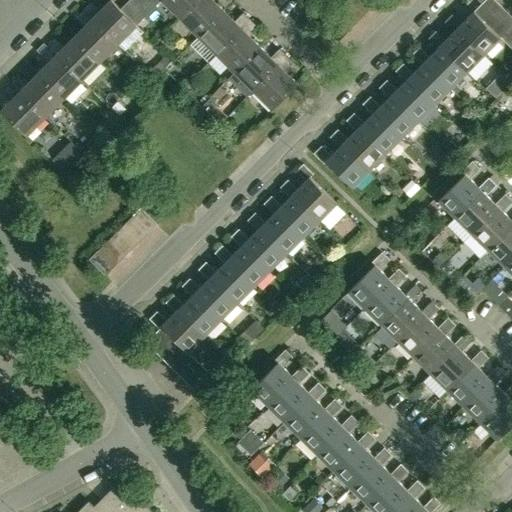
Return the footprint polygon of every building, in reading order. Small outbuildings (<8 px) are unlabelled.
[(111,0),(110,0),(100,11),(92,2),(84,9),(118,43),(136,25),(120,8),(111,0)] [(128,0),(120,8),(136,25),(145,16),(128,0)] [(145,0),(128,0),(145,16),(154,8),(145,0)] [(163,0),(181,18),(198,0),(163,0)] [(198,0),(181,18),(199,36),(224,10),(214,0),(198,0)] [(355,24),(364,15),(348,0),(347,0),(339,8),(355,24)] [(348,0),(364,15),(372,7),(365,0),(348,0)] [(495,0),(484,0),(474,11),(483,20),(499,3),(495,0)] [(508,12),(499,3),(483,20),(491,28),(508,12)] [(339,8),(331,16),(347,32),(355,24),(339,8)] [(86,25),(75,36),(100,61),(118,43),(84,9),(76,17),(86,25)] [(199,36),(217,54),(251,20),(243,12),(235,21),(224,10),(199,36)] [(445,21),(454,31),(458,27),(485,53),(501,37),(500,37),(491,28),(483,20),(474,11),(462,23),(452,14),(445,21)] [(511,24),(511,15),(508,12),(491,28),(500,37),(511,24)] [(338,41),(347,32),(331,16),(322,25),(338,41)] [(217,54),(236,72),(261,46),(250,36),(259,27),(251,20),(217,54)] [(501,37),(509,45),(511,41),(511,24),(500,37),(501,37)] [(428,38),(438,47),(442,43),(468,70),(485,53),(458,27),(454,31),(446,39),(436,30),(428,38)] [(75,36),(65,47),(56,39),(48,46),(82,80),(100,61),(75,36)] [(422,63),(425,60),(452,86),(468,70),(442,43),(438,47),(429,56),(420,47),(412,54),(422,63)] [(49,62),(39,73),(64,98),(82,80),(48,46),(40,54),(49,62)] [(236,72),(254,90),(287,56),(280,48),(272,57),(261,46),(236,72)] [(165,57),(160,61),(166,66),(172,61),(166,56),(165,57)] [(272,108),(298,83),(287,72),(295,63),(287,56),(254,90),(272,108)] [(425,60),(422,63),(413,72),(403,63),(396,71),(406,80),(409,76),(436,103),(452,86),(425,60)] [(39,73),(28,83),(20,76),(12,83),(46,116),(64,98),(39,73)] [(379,87),(389,96),(393,93),(419,119),(436,103),(409,76),(406,80),(397,89),(387,79),(379,87)] [(2,109),(28,134),(46,116),(12,83),(5,89),(13,98),(2,109)] [(373,113),(376,109),(403,136),(419,119),(393,93),(389,96),(380,105),(371,96),(363,103),(373,113)] [(206,94),(200,100),(204,103),(209,98),(206,94)] [(211,97),(202,106),(209,113),(218,104),(211,97)] [(112,108),(120,115),(127,109),(118,100),(112,108)] [(356,129),(360,125),(387,152),(403,136),(376,109),(373,113),(364,122),(354,113),(346,120),(356,129)] [(360,125),(356,129),(348,138),(338,129),(331,136),(340,146),(344,142),(370,168),(387,152),(360,125)] [(63,149),(75,160),(83,152),(71,141),(63,149)] [(344,142),(340,146),(331,155),(321,145),(314,153),(324,163),(327,160),(353,186),(370,168),(344,142)] [(483,190),(479,187),(470,178),(480,168),(472,160),(462,171),(465,174),(439,199),(457,217),(483,190)] [(297,170),(307,180),(298,189),(288,179),(281,186),(291,196),(292,194),(319,220),(337,202),(311,176),(314,174),(304,164),(297,170)] [(483,190),(457,217),(473,233),(499,207),(495,203),(487,194),(496,184),(489,177),(479,187),(483,190)] [(499,207),(473,233),(490,250),(511,227),(511,219),(503,211),(511,201),(511,199),(505,193),(495,203),(499,207)] [(291,196),(282,205),(272,195),(264,203),(274,213),(277,210),(303,236),(319,220),(292,194),(291,196)] [(148,232),(157,223),(141,208),(132,216),(148,232)] [(274,213),(265,221),(255,212),(248,219),(258,229),(260,226),(287,253),(303,236),(277,210),(274,213)] [(140,241),(148,232),(132,216),(124,225),(140,241)] [(131,249),(140,241),(124,225),(115,233),(131,249)] [(258,229),(249,238),(239,228),(231,236),(241,246),(244,243),(271,269),(287,253),(260,226),(258,229)] [(511,259),(511,227),(490,250),(506,266),(511,259)] [(123,258),(131,249),(115,233),(107,242),(123,258)] [(114,266),(123,258),(107,242),(98,250),(114,266)] [(241,246),(233,254),(223,245),(215,252),(225,262),(228,259),(254,285),(271,269),(244,243),(241,246)] [(106,275),(114,266),(98,250),(90,259),(106,275)] [(447,258),(440,251),(432,261),(439,267),(447,258)] [(393,281),(389,278),(380,269),(390,259),(382,252),(372,262),(375,264),(345,294),(349,298),(353,294),(366,308),(393,281)] [(228,259),(225,262),(216,271),(206,261),(199,269),(209,279),(212,275),(238,302),(254,285),(228,259)] [(389,278),(393,281),(366,308),(383,324),(409,298),(405,294),(397,285),(406,275),(399,268),(389,278)] [(209,279),(200,287),(190,278),(182,285),(192,295),(195,292),(222,318),(238,302),(212,275),(209,279)] [(463,276),(455,284),(466,294),(473,287),(463,276)] [(415,284),(405,294),(409,298),(383,324),(400,341),(426,314),(422,310),(413,302),(423,292),(415,284)] [(192,295),(184,304),(174,294),(166,302),(176,311),(179,308),(206,335),(222,318),(195,292),(192,295)] [(432,301),(422,310),(426,314),(400,341),(416,357),(442,330),(439,327),(430,318),(439,308),(432,301)] [(157,310),(150,318),(160,328),(163,325),(172,334),(180,343),(189,351),(206,335),(179,308),(176,311),(167,320),(157,310)] [(448,317),(439,327),(442,330),(416,357),(432,373),(459,347),(455,343),(446,334),(456,324),(448,317)] [(147,342),(155,351),(172,334),(163,325),(160,328),(147,342)] [(464,333),(455,343),(459,347),(432,373),(449,390),(475,363),(472,359),(463,351),(472,341),(464,333)] [(155,351),(164,359),(180,343),(172,334),(155,351)] [(164,359),(173,368),(189,351),(180,343),(164,359)] [(370,355),(361,347),(352,354),(361,365),(370,355)] [(296,379),(292,375),(283,366),(293,356),(285,349),(275,359),(278,362),(253,388),(270,405),(296,379)] [(481,350),(472,359),(475,363),(449,390),(465,406),(492,379),(488,375),(479,367),(488,357),(481,350)] [(189,352),(189,351),(173,368),(181,376),(197,360),(189,352)] [(181,376),(190,384),(206,368),(197,360),(181,376)] [(292,375),(296,379),(270,405),(286,421),(312,395),(309,391),(300,383),(310,373),(302,365),(292,375)] [(508,396),(504,392),(496,383),(505,373),(498,366),(488,375),(492,379),(465,406),(482,422),(508,396)] [(198,393),(214,377),(206,368),(190,384),(198,393)] [(318,381),(309,391),(312,395),(286,421),(303,438),(329,411),(325,408),(316,399),(326,389),(318,381)] [(511,384),(504,392),(508,396),(482,422),(498,438),(511,423),(511,384)] [(423,394),(417,388),(410,395),(417,401),(423,394)] [(335,398),(325,408),(329,411),(303,438),(316,452),(313,455),(317,459),(321,456),(319,454),(345,428),(342,424),(333,415),(343,405),(335,398)] [(345,428),(319,454),(321,456),(335,471),(362,444),(358,440),(349,431),(359,422),(351,414),(342,424),(345,428)] [(10,425),(0,415),(0,432),(1,434),(10,425)] [(237,442),(251,455),(264,442),(251,429),(237,442)] [(368,430),(358,440),(362,444),(335,471),(352,487),(378,460),(375,457),(366,448),(375,438),(368,430)] [(375,457),(378,460),(352,487),(368,503),(395,477),(391,473),(382,464),(392,454),(384,447),(375,457)] [(276,463),(262,451),(249,464),(263,477),(276,463)] [(391,473),(395,477),(368,503),(377,511),(392,511),(411,493),(408,489),(399,481),(408,471),(401,463),(391,473)] [(290,478),(281,469),(270,480),(279,488),(290,478)] [(417,480),(408,489),(411,493),(392,511),(424,511),(427,509),(430,511),(440,503),(434,496),(424,505),(415,497),(425,487),(417,480)] [(283,493),(291,502),(299,493),(291,484),(283,493)] [(153,511),(126,485),(119,491),(114,486),(101,499),(113,511),(153,511)] [(89,500),(77,511),(113,511),(101,499),(94,505),(89,500)] [(303,509),(305,511),(318,511),(322,508),(313,499),(303,509)]
